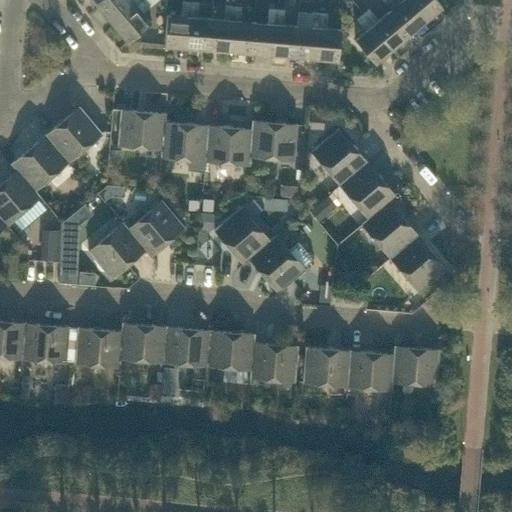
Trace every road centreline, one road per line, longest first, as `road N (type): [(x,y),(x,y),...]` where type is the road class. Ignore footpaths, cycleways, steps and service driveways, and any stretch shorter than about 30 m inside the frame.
road 1 (residential): [(511,321),(438,313),(423,323),(245,301),(0,287)]
road 2 (residential): [(358,105),(116,83),(95,70)]
road 3 (residential): [(358,105),(469,24),(511,25)]
road 4 (residential): [(470,237),(358,105)]
road 5 (residential): [(11,127),(22,0)]
